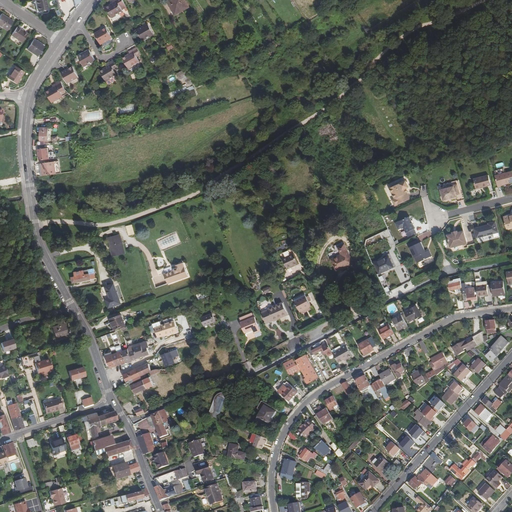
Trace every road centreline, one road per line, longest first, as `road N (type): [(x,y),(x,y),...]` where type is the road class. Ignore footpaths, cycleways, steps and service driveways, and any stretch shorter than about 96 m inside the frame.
road 1 (residential): [(511,260),(427,281),(236,382),(125,424)]
road 2 (residential): [(272,511),(275,446),(309,399),(455,316),(511,309)]
road 3 (tertiary): [(27,97),(37,239),(74,309)]
road 4 (residential): [(511,355),(373,511)]
